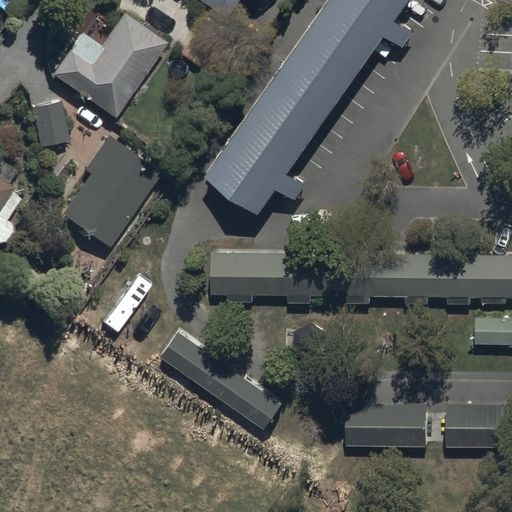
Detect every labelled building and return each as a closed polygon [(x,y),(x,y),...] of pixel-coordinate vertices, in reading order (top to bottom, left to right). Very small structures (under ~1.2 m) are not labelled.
[(266,0),(197,0),(234,25),(251,0),(252,0),(262,6),(266,0)] [(335,0),(206,181),(261,220),(418,0),(335,0)] [(71,95),(120,129),(172,55),(123,21),(103,51),(83,37),(51,81),(71,95)] [(61,104),(31,110),(39,152),(69,146),(61,104)] [(112,255),(165,180),(115,145),(62,220),(112,255)] [(0,183),(0,249),(31,205),(0,183)] [(332,246),(212,248),(213,291),(332,289),(332,246)] [(511,251),(357,251),(357,285),(511,288),(511,251)] [(148,286),(126,270),(105,300),(130,319),(147,296),(143,293),(148,286)] [(511,307),(477,306),(476,334),(511,335),(511,307)] [(280,392),(178,326),(157,358),(259,424),(280,392)] [(511,400),(446,402),(447,443),(511,441),(511,400)] [(429,401),(347,402),(348,442),(430,441),(429,401)]
